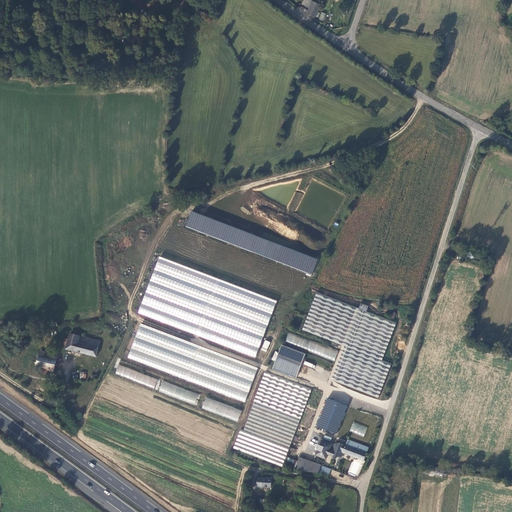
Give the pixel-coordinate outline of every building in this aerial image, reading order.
[(310,1),(305,14),(314,18),(318,5),(310,1)] [(257,356),(277,298),(157,258),(138,315),(257,356)] [(289,332),(285,341),(334,360),(338,351),(289,332)] [(64,350),(93,358),(98,343),(88,341),(68,336),(67,337),(66,340),(65,347),(64,350)] [(265,340),(261,350),(266,352),(270,342),(265,340)] [(280,347),(272,371),(295,379),(304,356),(280,347)] [(55,356),(36,351),(36,354),(36,358),(53,363),(55,356)] [(52,367),(53,363),(36,358),(33,369),(40,371),(50,373),(52,367)] [(115,374),(154,388),(158,379),(118,365),(115,374)] [(233,449),(284,466),(310,387),(263,372),(244,430),(240,429),(233,449)] [(195,405),(199,394),(162,381),(158,392),(195,405)] [(206,397),(202,409),(238,421),(242,410),(206,397)] [(337,434),(347,405),(326,398),(316,427),(337,434)] [(353,421),(349,431),(364,437),(368,428),(353,421)] [(360,445),(348,441),(346,445),(346,446),(358,451),(360,445)] [(320,442),(315,456),(325,460),(327,456),(329,451),(331,446),(320,442)] [(368,449),(360,445),(358,451),(346,446),(340,444),(334,445),(331,452),(329,451),(327,456),(334,458),(341,458),(343,453),(363,461),(366,454),(368,449)] [(319,467),(298,459),(297,463),(294,471),(306,473),(317,475),(319,467)] [(297,463),(287,460),(285,467),(294,471),(297,463)] [(329,475),(331,469),(322,466),(320,472),(329,475)] [(269,479),(256,479),(255,487),(269,488),(269,479)]
